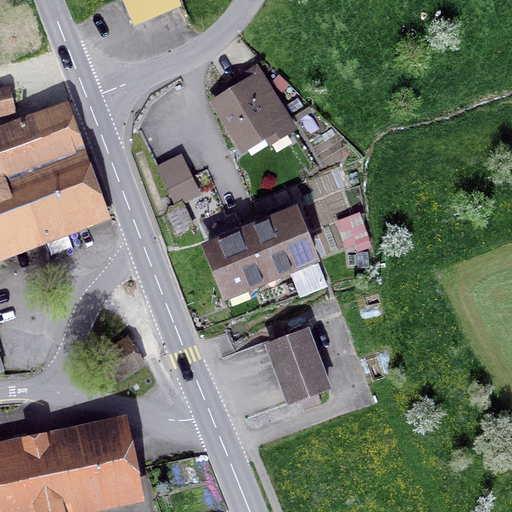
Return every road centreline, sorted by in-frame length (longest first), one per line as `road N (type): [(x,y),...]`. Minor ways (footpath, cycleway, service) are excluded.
road 1 (secondary): [(140,242),(220,449)]
road 2 (unclassified): [(220,449),(161,402),(98,386),(34,388)]
road 3 (tertiary): [(245,0),(218,37),(94,112)]
road 4 (unclassified): [(140,242),(34,388)]
road 5 (secondary): [(94,112),(140,242)]
road 6 (secondary): [(50,0),(94,112)]
